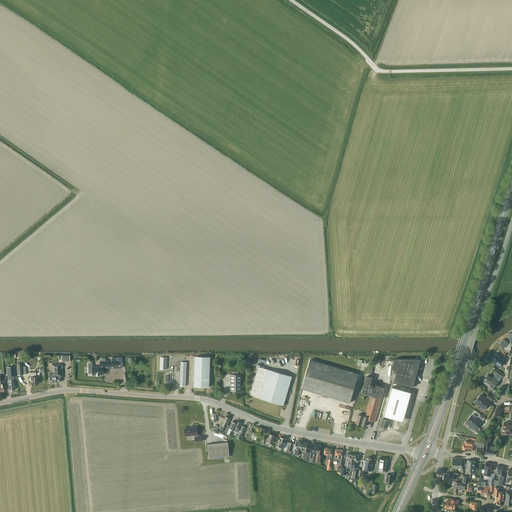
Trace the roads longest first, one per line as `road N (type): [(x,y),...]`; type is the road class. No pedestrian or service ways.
road 1 (tertiary): [(420,452),(322,440),(202,400),(67,390),(0,403)]
road 2 (unclassified): [(441,454),(511,220)]
road 3 (primary): [(452,378),(511,185)]
